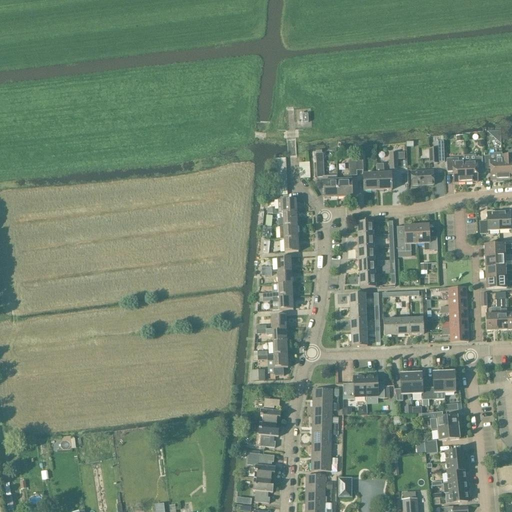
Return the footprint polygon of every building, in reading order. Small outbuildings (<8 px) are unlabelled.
[(440,143),(435,143),(435,149),(437,149),(438,163),(444,163),(443,142),(440,143)] [(438,163),(437,149),(435,149),(428,150),(428,165),(438,164),(438,163)] [(323,178),(323,182),(324,199),(338,198),(337,181),(337,177),(324,177),(323,162),(323,154),(321,154),(316,155),(316,162),(317,178),(323,178)] [(389,154),(389,171),(397,171),(397,154),(389,154)] [(490,157),(484,157),(485,170),(490,170),(491,181),(503,181),(502,160),(502,156),(502,154),(495,154),(490,154),(490,157)] [(511,155),(502,156),(502,160),(503,181),(511,180),(511,155)] [(357,171),(356,156),(350,156),(349,156),(350,176),(351,176),(351,177),(357,176),(357,171)] [(464,162),(465,183),(477,183),(477,171),(483,171),(482,158),(476,158),(476,162),(464,162)] [(453,184),(465,183),(464,162),(458,163),(458,159),(446,160),(447,173),(453,172),(453,184)] [(376,165),(377,175),(377,174),(378,191),(392,191),(391,174),(384,174),(383,165),(376,165)] [(412,187),(433,186),(433,172),(411,173),(412,187)] [(364,192),(378,191),(377,174),(377,175),(363,175),(364,192)] [(337,181),(338,198),(352,198),(351,181),(351,177),(351,176),(350,176),(344,176),(344,181),(337,181)] [(287,201),(282,201),(282,214),(296,213),(296,200),(289,201),(287,201)] [(498,213),(499,231),(510,231),(510,235),(511,234),(511,220),(510,221),(510,212),(498,213)] [(488,232),(499,231),(498,213),(487,213),(487,222),(479,222),(480,235),(488,235),(488,232)] [(297,227),(296,214),(280,214),(280,220),(283,220),(283,227),(297,227)] [(358,237),(373,236),(372,223),(357,224),(358,237)] [(418,245),(417,226),(404,227),(405,240),(397,240),(398,253),(398,257),(406,257),(406,253),(411,252),(410,245),(418,245)] [(417,226),(418,245),(424,244),(424,252),(437,251),(437,238),(429,238),(429,226),(417,226)] [(263,227),(262,240),(264,240),(270,241),(271,228),(265,228),(263,227)] [(297,227),(283,227),(280,227),(280,240),(284,240),(284,241),(298,241),(297,227)] [(373,236),(358,237),(358,250),(374,249),(373,236)] [(284,254),(298,253),(298,241),(284,241),(284,254)] [(505,257),(505,256),(504,250),(511,249),(511,245),(504,246),(504,245),(484,246),(485,257),(505,257)] [(374,249),(358,250),(359,263),(374,262),(374,249)] [(505,267),(505,261),(511,260),(511,256),(505,256),(505,257),(485,257),(485,268),(505,267)] [(277,272),(291,272),(290,258),(277,259),(277,272)] [(390,262),(384,262),(385,266),(390,265),(390,272),(395,272),(394,261),(390,262)] [(374,262),(359,263),(359,276),(375,276),(374,262)] [(506,278),(505,272),(511,271),(511,266),(505,267),(485,268),(486,279),(506,278)] [(278,285),(291,285),(291,272),(277,272),(278,285)] [(375,276),(359,276),(360,289),(375,289),(375,276)] [(506,278),(486,279),(486,290),(506,289),(506,283),(511,282),(511,277),(506,278)] [(278,285),(272,286),(272,292),(272,294),(272,299),(278,298),(284,298),(292,298),(291,285),(278,285)] [(466,288),(440,290),(440,293),(448,293),(448,300),(466,299),(466,288)] [(365,295),(349,296),(350,309),(365,308),(365,295)] [(272,299),(262,299),(263,303),(269,303),(272,303),(273,312),(279,312),(285,311),(293,311),(292,298),(284,298),(278,298),(272,299)] [(466,299),(448,300),(449,308),(441,308),(441,311),(467,310),(466,299)] [(365,308),(350,309),(350,322),(366,321),(365,308)] [(486,332),(497,332),(496,308),(491,309),(491,315),(485,316),(486,332)] [(507,331),(507,315),(506,310),(500,310),(500,308),(496,308),(497,332),(507,331)] [(467,310),(441,311),(441,315),(449,314),(449,322),(467,321),(467,310)] [(286,330),(285,317),(271,317),(272,330),(272,331),(286,330)] [(423,319),(410,320),(410,335),(424,335),(423,319)] [(383,321),(384,337),(397,336),(396,320),(383,321)] [(397,336),(410,335),(410,320),(396,320),(397,336)] [(366,321),(350,322),(351,335),(366,334),(366,321)] [(467,321),(449,322),(450,329),(442,330),(442,333),(468,332),(467,321)] [(272,336),(272,343),(286,343),(286,330),(272,331),(272,330),(266,331),(256,331),(256,335),(266,335),(266,337),(272,336)] [(450,344),(468,343),(468,332),(442,333),(442,336),(450,336),(450,344)] [(352,348),(367,348),(366,334),(351,335),(352,348)] [(286,343),(272,343),(273,356),(287,356),(286,343)] [(287,356),(273,356),(273,362),(274,370),(283,369),(287,369),(287,356)] [(283,377),(283,369),(274,370),(274,378),(283,377)] [(264,371),(252,372),(252,382),(265,382),(264,371)] [(454,373),(443,374),(444,394),(455,394),(454,373)] [(421,374),(411,375),(411,395),(417,395),(417,398),(422,398),(422,401),(422,407),(428,407),(428,401),(428,389),(422,389),(421,374)] [(433,388),(428,389),(428,401),(434,400),(444,400),(444,394),(443,374),(433,374),(433,388)] [(402,396),(411,395),(411,375),(400,375),(401,390),(394,390),(397,402),(403,401),(402,396)] [(377,376),(365,377),(366,398),(366,405),(378,404),(378,399),(384,399),(384,388),(384,387),(377,387),(377,376)] [(366,398),(365,377),(353,377),(354,388),(347,388),(348,401),(354,400),(354,398),(366,398)] [(313,391),(312,404),(331,405),(332,391),(313,391)] [(261,411),(259,424),(276,426),(277,419),(280,420),(281,413),(274,412),(274,407),(279,408),(280,402),(264,400),(263,411),(261,411)] [(312,404),(312,418),(331,418),(331,405),(312,404)] [(366,407),(358,408),(359,416),(367,415),(366,407)] [(429,414),(421,415),(422,421),(430,420),(434,420),(436,420),(443,419),(442,413),(433,414),(429,414)] [(437,431),(460,428),(459,421),(457,421),(457,417),(436,420),(437,431)] [(312,418),(312,431),(331,432),(331,418),(312,418)] [(259,424),(258,436),(261,437),(260,448),(275,449),(275,443),(270,443),(271,438),(278,438),(279,432),(276,431),(276,426),(259,424)] [(460,428),(437,431),(438,442),(459,440),(458,435),(460,435),(460,428)] [(194,431),(184,431),(185,442),(195,441),(194,431)] [(331,432),(312,431),(312,445),(331,446),(331,432)] [(424,444),(416,445),(417,454),(425,454),(424,449),(437,448),(436,442),(424,443),(424,444)] [(312,445),(311,459),(330,459),(331,446),(312,445)] [(446,463),(463,462),(462,451),(445,453),(446,463)] [(254,479),(271,481),(271,475),(274,475),(275,469),(271,468),(271,463),(273,464),(274,457),(259,456),(258,467),(255,467),(254,479)] [(330,459),(311,459),(311,472),(330,473),(330,459)] [(447,474),(464,472),(463,462),(446,463),(447,474)] [(447,474),(448,484),(465,482),(464,472),(447,474)] [(306,476),(306,490),(325,490),(325,477),(306,476)] [(270,487),(271,481),(254,479),(253,492),(255,492),(254,503),(269,505),(270,499),(268,499),(268,494),(273,494),(273,487),(270,487)] [(338,479),(338,499),(352,499),(352,479),(338,479)] [(445,494),(466,492),(465,482),(448,484),(443,485),(444,494),(445,494)] [(306,490),(305,504),(325,504),(325,490),(306,490)] [(446,505),(467,502),(466,492),(445,494),(446,505)] [(417,511),(416,500),(402,501),(403,511),(417,511)]
